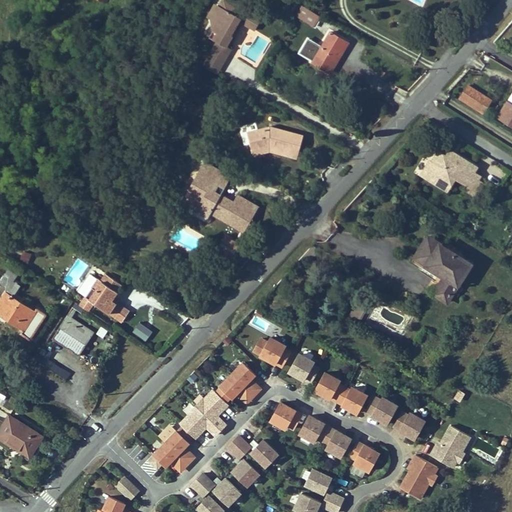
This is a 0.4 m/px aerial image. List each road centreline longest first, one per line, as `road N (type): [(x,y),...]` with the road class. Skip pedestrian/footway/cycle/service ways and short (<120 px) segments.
road 1 (tertiary): [(103,440),(422,96)]
road 2 (residential): [(151,490),(165,491),(274,391),(388,439),(393,473),(358,495),(348,511)]
road 3 (tertiary): [(422,96),(507,0)]
